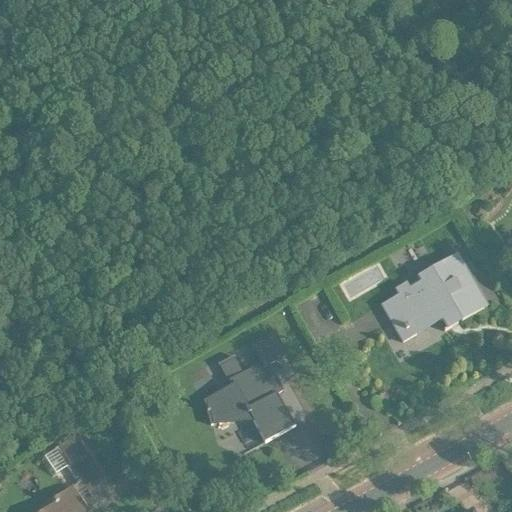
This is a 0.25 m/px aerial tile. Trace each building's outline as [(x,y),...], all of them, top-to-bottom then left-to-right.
[(395,290),(398,295),(381,305),(402,342),(441,319),(447,329),(486,307),(456,255),(432,269),(435,274),(410,289),(406,283),(395,290)] [(252,347),(263,367),(284,356),(274,336),(252,347)] [(265,380),(258,366),(230,381),(232,386),(204,401),(206,407),(205,407),(206,412),(207,412),(210,424),(246,414),(248,413),(264,443),(293,427),(276,395),(283,391),(274,375),(265,380)] [(88,511),(75,491),(83,486),(87,492),(105,479),(75,435),(40,458),(51,475),(68,464),(80,481),(51,501),(55,507),(48,511),(88,511)] [(472,511),(467,502),(448,511),(446,511),(445,511),(443,511),(442,511),(441,511),(472,511)]
